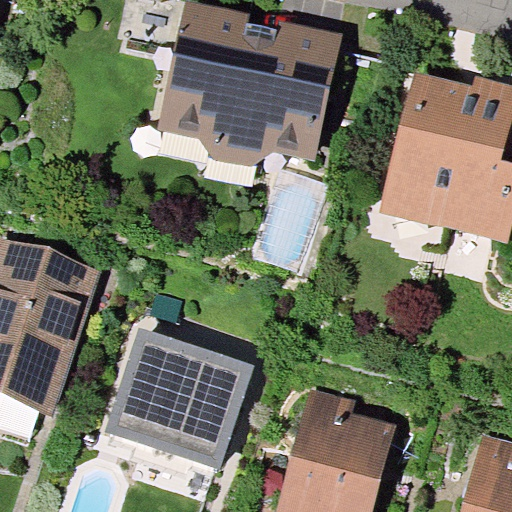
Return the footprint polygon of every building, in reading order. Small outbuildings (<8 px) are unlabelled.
[(307,163),(330,56),(185,24),(162,131),(210,141),(227,131),(248,135),(258,152),(307,163)] [(511,162),(511,99),(478,91),(473,110),(414,95),(390,192),(428,202),(443,228),(500,242),(511,195),(511,184),(490,179),(495,159),(511,162)] [(0,257),(0,401),(43,416),(86,285),(0,256),(0,257)] [(236,379),(134,347),(106,435),(208,468),(236,379)] [(281,511),(365,511),(385,441),(341,429),(345,415),(311,406),(281,511)] [(466,511),(511,511),(511,474),(497,471),(501,457),(482,452),(466,511)]
